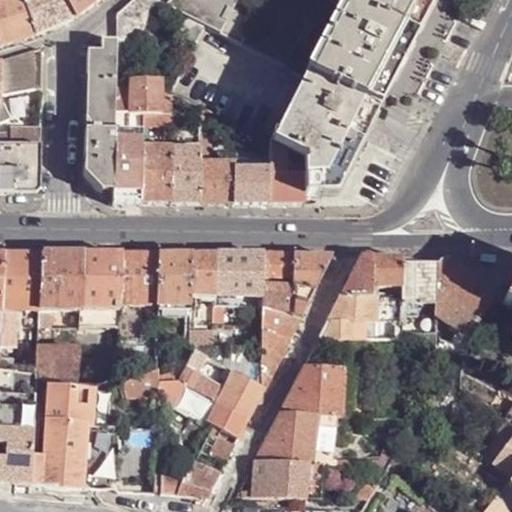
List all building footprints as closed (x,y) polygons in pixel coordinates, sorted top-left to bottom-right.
[(0,0),(0,45),(1,48),(38,37),(26,0),(0,0)] [(77,21),(66,0),(26,0),(38,37),(77,21)] [(102,1),(101,0),(66,0),(77,21),(102,1)] [(344,10),(325,0),(175,0),(167,7),(192,21),(207,28),(309,81),(344,10)] [(349,10),(354,0),(349,0),(346,8),(349,10)] [(354,0),(349,10),(416,45),(427,23),(439,0),(354,0)] [(134,33),(146,21),(139,13),(131,4),(122,14),(127,19),(127,25),(134,33)] [(313,83),(349,10),(346,8),(344,10),(309,81),(313,83)] [(416,45),(349,10),(313,83),(380,118),(392,95),(411,59),(416,48),(416,45)] [(198,44),(207,28),(192,21),(188,30),(193,32),(189,39),(198,44)] [(119,91),(120,44),(103,44),(103,54),(89,54),(87,135),(117,136),(118,132),(118,124),(118,115),(119,91)] [(44,50),(35,53),(36,91),(43,92),(44,50)] [(4,98),(36,91),(35,53),(4,61),(4,98)] [(313,83),(309,81),(302,94),(301,96),(306,98),(287,136),(283,133),(277,143),(274,141),(271,145),(303,166),(304,199),(322,201),(343,187),(359,158),(380,118),(313,83)] [(163,94),(163,85),(132,84),(132,92),(131,115),(147,116),(163,116),(163,94)] [(131,115),(132,92),(119,91),(118,115),(131,115)] [(173,97),(173,94),(163,94),(163,116),(173,117),(173,111),(173,97)] [(306,98),(301,96),(283,133),(287,136),(306,98)] [(184,111),(185,102),(173,97),(173,111),(182,111),(184,111)] [(236,135),(237,128),(204,110),(202,152),(202,164),(206,164),(214,163),(215,125),(236,135)] [(182,125),(182,111),(173,111),(173,117),(174,117),(174,125),(179,125),(182,125)] [(147,125),(147,116),(131,115),(118,115),(118,124),(147,125)] [(174,117),(173,117),(163,116),(147,116),(147,125),(146,141),(174,141),(174,131),(174,125),(174,117)] [(43,135),(19,136),(19,143),(19,148),(43,148),(43,135)] [(117,144),(117,136),(87,135),(86,179),(100,193),(116,193),(117,150),(117,144)] [(305,210),(304,199),(303,166),(271,145),(271,154),(270,210),(305,210)] [(42,179),(43,148),(19,148),(11,148),(0,148),(0,195),(23,195),(42,179)] [(144,208),(146,151),(117,150),(116,193),(115,197),(115,208),(144,208)] [(202,164),(202,152),(154,151),(146,151),(144,208),(174,208),(200,209),(202,166),(202,164)] [(234,209),(270,210),(271,154),(257,154),(256,174),(235,175),(234,209)] [(235,175),(235,167),(206,167),(202,166),(200,209),(234,209),(235,175)] [(41,312),(44,256),(6,255),(3,311),(41,312)] [(84,284),(85,256),(44,256),(41,312),(59,312),(82,312),(83,312),(84,284)] [(123,286),(124,256),(85,256),(84,284),(91,285),(123,286)] [(158,308),(160,257),(124,256),(123,286),(123,308),(158,308)] [(191,297),(192,257),(160,257),(158,308),(190,308),(191,297)] [(218,257),(192,257),(191,297),(202,297),(216,297),(218,257)] [(265,280),(264,257),(218,257),(216,297),(264,297),(265,288),(265,280)] [(295,280),(295,257),(264,257),(265,280),(295,280)] [(335,258),(295,257),(295,280),(295,288),(294,316),(303,319),(335,258)] [(361,259),(341,298),(372,299),(372,289),(372,258),(361,259)] [(401,300),(402,258),(372,258),(372,289),(390,289),(390,300),(401,300)] [(438,268),(438,265),(402,258),(401,300),(401,305),(418,306),(435,307),(438,268)] [(495,298),(450,258),(443,261),(438,265),(438,268),(487,311),(495,298)] [(471,336),(487,311),(438,268),(435,307),(435,312),(436,319),(471,336)] [(123,308),(123,286),(91,285),(88,319),(91,319),(110,319),(122,319),(123,308)] [(294,316),(295,288),(281,288),(276,288),(265,288),(264,297),(265,307),(294,316)] [(202,314),(202,297),(191,297),(190,308),(190,314),(202,314)] [(341,298),(328,324),(353,324),(375,324),(377,300),(372,299),(341,298)] [(418,314),(418,306),(401,305),(402,311),(409,311),(409,314),(418,314)] [(291,341),(303,319),(294,316),(265,307),(265,334),(291,341)] [(41,321),(41,312),(3,311),(3,320),(31,320),(41,321)] [(90,340),(91,319),(88,319),(82,319),(81,339),(90,340)] [(121,346),(122,319),(110,319),(91,319),(90,340),(90,348),(121,349),(121,346)] [(41,331),(41,321),(31,320),(28,372),(38,373),(40,348),(40,338),(41,331)] [(214,326),(214,323),(190,323),(190,341),(189,352),(213,352),(214,326)] [(328,324),(318,341),(353,342),(353,338),(353,330),(353,324),(328,324)] [(387,343),(401,343),(401,342),(401,337),(401,332),(402,324),(396,325),(396,331),(357,331),(358,338),(357,341),(387,343)] [(239,328),(214,326),(213,352),(251,339),(251,334),(239,334),(239,328)] [(265,392),(291,341),(265,334),(264,371),(265,392)] [(189,352),(190,341),(173,340),(173,357),(189,352)] [(443,355),(459,357),(465,346),(440,343),(443,355)] [(135,358),(135,346),(121,346),(121,349),(120,352),(120,358),(135,358)] [(80,378),(81,348),(40,348),(38,373),(38,375),(38,378),(80,378)] [(120,358),(120,352),(100,351),(100,366),(120,367),(120,358)] [(16,362),(17,355),(1,354),(0,364),(3,364),(7,369),(10,370),(16,370),(16,362)] [(202,375),(208,362),(196,355),(194,355),(192,356),(185,371),(200,379),(202,375)] [(119,385),(120,367),(100,366),(104,385),(119,385)] [(343,420),(345,371),(305,369),(280,416),(317,418),(333,419),(343,420)] [(175,385),(168,370),(157,374),(158,386),(175,385)] [(248,424),(265,392),(256,388),(234,376),(226,392),(216,388),(200,379),(185,371),(178,385),(178,386),(185,390),(218,408),(248,424)] [(265,392),(264,371),(256,372),(256,388),(265,392)] [(343,420),(356,420),(358,371),(345,371),(343,420)] [(38,378),(38,375),(0,374),(0,385),(14,386),(14,390),(37,391),(38,378)] [(158,386),(157,374),(126,387),(125,388),(127,394),(129,402),(160,404),(160,401),(158,386)] [(218,384),(202,375),(200,379),(216,388),(218,384)] [(178,386),(178,385),(175,385),(158,386),(160,401),(172,408),(185,390),(178,386)] [(127,394),(125,388),(124,388),(114,393),(117,398),(127,394)] [(94,422),(96,392),(51,390),(48,390),(47,423),(46,429),(45,458),(92,460),(94,430),(94,422)] [(240,442),(248,424),(218,408),(209,426),(240,442)] [(307,468),(313,468),(317,418),(280,416),(271,432),(254,465),(307,468)] [(313,468),(323,468),(335,469),(335,462),(331,462),(333,419),(317,418),(313,468)] [(36,429),(36,422),(5,420),(0,420),(0,445),(5,446),(17,446),(16,475),(33,476),(34,458),(36,429)] [(108,431),(108,422),(99,422),(94,422),(94,430),(108,431)] [(213,495),(236,449),(230,446),(218,442),(204,474),(191,469),(190,471),(182,489),(213,495)] [(511,446),(487,480),(502,493),(510,483),(511,480),(511,446)] [(370,471),(388,472),(399,454),(391,451),(385,447),(376,462),(370,462),(370,464),(370,471)] [(91,486),(92,460),(45,458),(34,458),(33,476),(32,488),(91,491),(91,486)] [(335,469),(363,470),(370,471),(370,464),(335,462),(335,469)] [(307,502),(320,504),(323,468),(313,468),(307,468),(254,465),(251,493),(251,500),(307,502)] [(182,489),(190,471),(167,469),(170,487),(172,488),(182,489)] [(369,488),(376,492),(378,488),(388,473),(388,472),(370,471),(363,470),(359,485),(369,488)] [(511,511),(511,487),(510,483),(502,493),(499,498),(506,511),(511,511)] [(352,505),(365,506),(367,506),(376,492),(369,488),(359,485),(355,495),(351,505),(352,505)] [(171,498),(172,488),(170,487),(152,486),(151,496),(171,498)] [(221,497),(213,495),(182,489),(178,498),(210,501),(211,501),(219,502),(221,497)] [(506,511),(499,498),(486,511),(506,511)]
